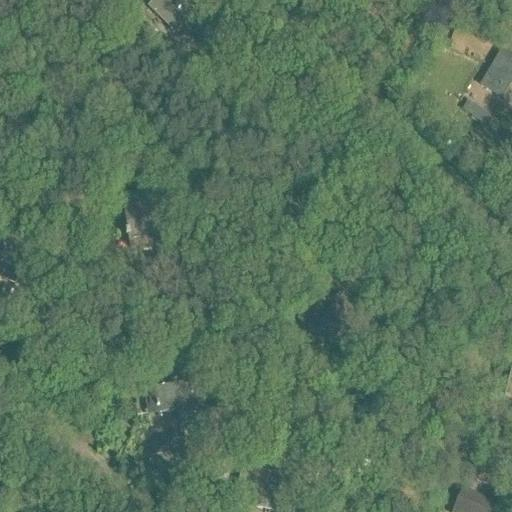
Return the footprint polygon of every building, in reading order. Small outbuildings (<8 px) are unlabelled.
[(174,36),(194,17),(177,0),(156,0),(147,9),(174,36)] [(486,7),(471,19),(478,28),(493,16),(486,7)] [(126,43),(137,31),(124,19),(113,30),(126,43)] [(504,101),(511,87),(511,59),(500,53),(480,88),(504,101)] [(150,203),(123,208),(130,251),(157,246),(150,203)] [(0,264),(19,274),(31,251),(0,235),(0,264)] [(322,350),(354,317),(339,303),(346,295),(328,278),(317,290),(322,296),(295,324),(322,350)] [(188,385),(144,393),(148,418),(177,413),(179,427),(199,423),(196,404),(191,405),(188,385)] [(233,505),(247,509),(258,511),(279,511),(284,493),(264,488),(267,476),(242,469),(237,490),(233,505)] [(494,511),(496,508),(462,493),(453,511),(494,511)]
